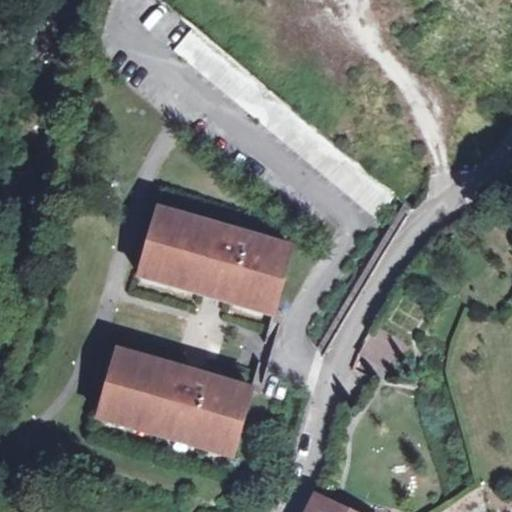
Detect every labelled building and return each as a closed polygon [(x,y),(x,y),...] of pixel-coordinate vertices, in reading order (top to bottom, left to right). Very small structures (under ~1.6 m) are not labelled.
[(208,38),(193,26),(174,50),(379,221),(397,195),(384,184),(270,90),(208,38)] [(293,250),(158,211),(139,276),(205,294),(208,285),(228,291),(225,300),(275,314),(293,250)] [(208,285),(205,294),(215,297),(225,300),(228,291),(208,285)] [(376,323),(364,345),(401,369),(414,347),(376,323)] [(398,373),(401,369),(364,345),(361,350),(398,373)] [(181,381),(183,371),(117,352),(99,417),(234,456),(253,391),(203,377),(200,386),(181,381)] [(193,374),(183,371),(181,381),(200,386),(203,377),(193,374)] [(345,511),(316,498),(308,511),(345,511)]
